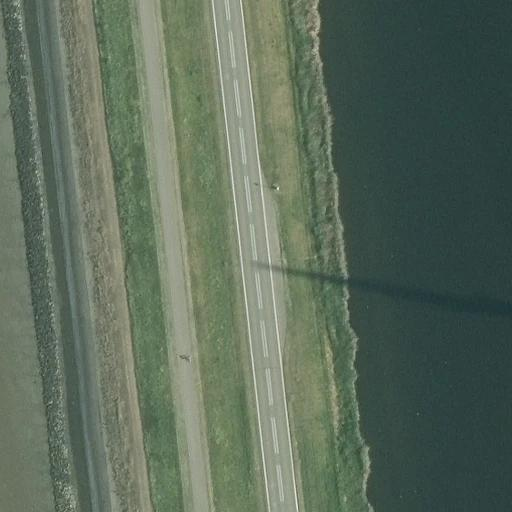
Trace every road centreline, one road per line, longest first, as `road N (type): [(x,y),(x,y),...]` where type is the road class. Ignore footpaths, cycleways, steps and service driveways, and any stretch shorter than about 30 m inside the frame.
road 1 (trunk): [(281,511),(224,0)]
road 2 (unclassified): [(199,511),(143,0)]
